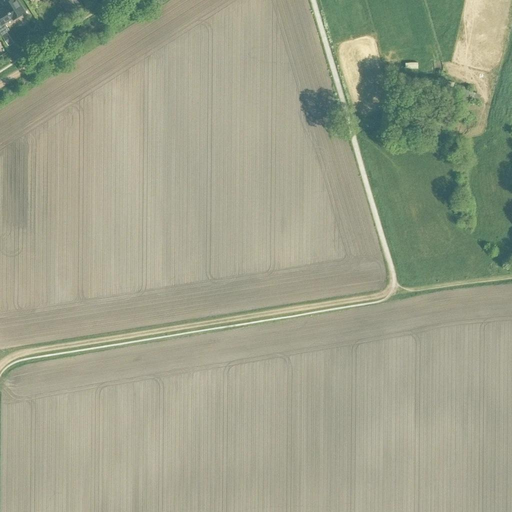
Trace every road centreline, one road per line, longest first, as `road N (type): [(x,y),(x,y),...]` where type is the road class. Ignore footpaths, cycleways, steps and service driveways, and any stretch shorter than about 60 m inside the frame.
road 1 (track): [(0,366),(26,350),(379,295),(394,284)]
road 2 (track): [(394,284),(311,0)]
road 3 (track): [(0,84),(139,0)]
road 4 (track): [(394,284),(409,291),(511,277)]
